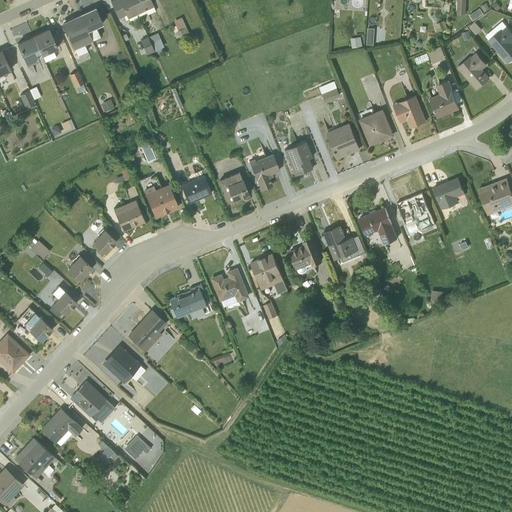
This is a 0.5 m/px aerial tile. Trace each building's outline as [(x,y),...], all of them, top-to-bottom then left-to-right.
[(130,0),(109,0),(118,17),(125,13),(127,17),(137,12),(130,0)] [(150,0),(130,0),(139,15),(146,12),(147,14),(154,11),(152,6),(153,5),(150,0)] [(457,0),(457,12),(466,13),(466,0),(457,0)] [(500,8),(496,2),(492,5),(497,11),(500,8)] [(485,3),(479,6),(483,12),(489,8),(485,3)] [(95,7),(79,14),(92,40),(99,37),(95,27),(102,23),(95,7)] [(483,13),(479,8),(469,15),(473,20),(483,13)] [(92,41),(79,14),(61,22),(77,56),(87,51),(84,45),(92,41)] [(188,33),(181,17),(173,21),(175,25),(171,27),(174,33),(173,34),(175,39),(188,33)] [(506,26),(501,21),(494,28),(497,32),(487,40),(506,63),(511,58),(511,32),(507,26),(506,26)] [(474,22),(468,27),(475,35),(481,29),(474,22)] [(57,48),(49,28),(32,35),(42,55),(57,48)] [(468,30),(461,32),(463,39),(470,37),(468,30)] [(158,54),(163,51),(162,48),(163,47),(157,33),(148,37),(154,51),(156,50),(158,54)] [(16,43),(26,65),(38,60),(36,54),(40,52),(32,35),(16,43)] [(351,38),(354,47),(363,44),(360,35),(351,38)] [(154,51),(148,37),(140,40),(146,55),(154,51)] [(427,52),(432,63),(445,58),(440,46),(427,52)] [(3,74),(11,70),(2,49),(1,49),(0,49),(0,80),(5,79),(3,74)] [(475,52),(471,56),(470,55),(456,67),(476,89),(489,78),(482,68),(486,64),(475,52)] [(426,53),(414,58),(417,64),(429,59),(426,53)] [(77,70),(69,74),(75,87),(80,85),(81,88),(84,87),(82,83),(83,83),(77,70)] [(429,97),(437,117),(459,108),(457,102),(462,100),(458,88),(452,91),(452,89),(448,79),(435,84),(439,93),(429,97)] [(320,86),(326,101),(341,94),(335,80),(320,86)] [(210,84),(203,87),(206,92),(212,90),(210,84)] [(40,96),(36,86),(29,90),(33,100),(40,96)] [(34,103),(28,90),(19,95),(25,108),(34,103)] [(415,94),(392,104),(400,122),(406,119),(409,127),(426,120),(415,94)] [(110,99),(101,103),(104,112),(114,108),(110,99)] [(370,145),(394,135),(382,109),(358,119),(369,145),(370,145)] [(360,149),(349,122),(325,132),(336,159),(360,149)] [(58,125),(51,129),(54,135),(61,132),(58,125)] [(159,134),(155,139),(160,144),(164,139),(159,134)] [(305,140),(283,149),(294,175),(312,167),(308,158),(312,156),(305,140)] [(144,146),(147,162),(156,160),(153,145),(144,146)] [(248,161),(260,190),(272,184),(269,177),(272,176),(271,174),(279,170),(272,153),(255,160),(254,158),(248,161)] [(136,166),(132,155),(124,158),(128,169),(136,166)] [(125,169),(120,171),(124,180),(130,178),(125,169)] [(233,201),(249,194),(243,178),(241,178),(238,171),(217,180),(226,202),(232,200),(233,201)] [(211,193),(204,175),(180,185),(188,203),(211,193)] [(464,193),(458,176),(432,186),(441,208),(458,201),(456,196),(464,193)] [(511,204),(511,191),(507,178),(478,188),(488,214),(511,204)] [(155,217),(179,207),(168,183),(155,189),(153,185),(143,189),(155,217)] [(135,186),(127,187),(129,196),(136,195),(135,186)] [(419,229),(419,230),(436,223),(432,214),(422,190),(395,201),(404,225),(406,225),(409,233),(419,229)] [(113,208),(122,231),(132,227),(131,224),(143,219),(135,199),(113,208)] [(385,206),(359,217),(366,234),(378,229),(384,243),(397,237),(385,206)] [(53,220),(47,215),(43,219),(49,224),(53,220)] [(340,224),(323,232),(334,259),(358,249),(352,236),(346,238),(340,224)] [(117,240),(104,229),(92,242),(105,254),(117,240)] [(303,244),(288,250),(296,269),(297,269),(297,270),(299,272),(302,273),(305,271),(306,269),(307,267),(306,265),(311,263),(312,265),(322,260),(312,236),(302,240),(303,244)] [(21,240),(15,247),(22,254),(25,252),(31,258),(35,254),(21,240)] [(50,252),(38,240),(30,249),(42,260),(50,252)] [(283,280),(272,252),(250,261),(261,289),(283,280)] [(92,267),(79,255),(67,269),(80,281),(92,267)] [(52,272),(42,263),(38,268),(47,277),(52,272)] [(220,273),(209,277),(219,301),(220,300),(223,306),(236,301),(237,301),(248,296),(236,266),(225,271),(227,276),(222,278),(220,273)] [(176,317),(206,305),(202,297),(205,295),(200,283),(188,287),(189,290),(182,293),(181,291),(176,294),(176,295),(168,299),(176,317)] [(63,290),(58,287),(52,293),(58,298),(53,303),(54,304),(49,309),(58,319),(63,313),(65,315),(77,302),(75,300),(75,299),(64,289),(63,290)] [(432,288),(431,299),(443,300),(444,289),(432,288)] [(271,301),(263,305),(269,319),(277,315),(271,301)] [(166,322),(151,308),(127,334),(145,351),(161,333),(159,330),(166,322)] [(53,329),(40,317),(39,318),(34,313),(24,325),(29,329),(29,330),(41,342),(53,329)] [(0,338),(0,361),(12,373),(30,354),(6,332),(0,338)] [(285,333),(276,340),(278,346),(286,338),(285,334),(285,333)] [(119,344),(101,362),(123,382),(130,375),(135,380),(145,369),(139,364),(140,363),(119,344)] [(86,381),(70,397),(95,420),(97,418),(100,421),(114,407),(86,381)] [(193,404),(190,408),(197,415),(200,411),(193,404)] [(60,407),(40,428),(55,442),(56,441),(60,445),(72,433),(74,436),(82,427),(60,407)] [(207,418),(204,421),(209,426),(212,422),(207,418)] [(136,435),(124,448),(134,458),(142,450),(146,453),(150,448),(136,435)] [(54,456),(32,436),(13,458),(35,477),(36,477),(54,456)] [(102,441),(98,445),(104,450),(101,452),(107,458),(109,456),(114,460),(118,456),(102,441)] [(24,484),(5,466),(0,470),(0,500),(4,505),(5,504),(9,507),(16,500),(12,496),(24,484)]
